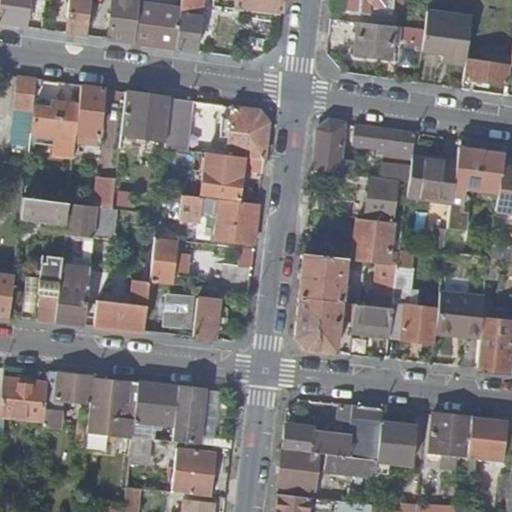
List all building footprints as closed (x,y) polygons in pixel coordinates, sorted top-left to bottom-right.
[(0,0),(0,23),(25,27),(27,0),(0,0)] [(68,0),(64,33),(87,36),(90,0),(68,0)] [(112,0),(108,39),(131,42),(135,3),(135,0),(112,0)] [(154,0),(154,6),(135,3),(131,42),(175,48),(180,9),(168,7),(168,0),(154,0)] [(235,0),(235,9),(281,14),(282,0),(235,0)] [(384,12),(385,0),(348,0),(347,11),(369,14),(369,10),(384,12)] [(180,9),(175,48),(195,51),(201,5),(181,3),(180,9)] [(389,60),(392,26),(358,22),(354,55),(389,60)] [(470,31),(425,24),(420,58),(442,62),(442,66),(446,67),(446,70),(464,73),(466,59),(470,31)] [(510,65),(466,59),(464,73),(463,79),(507,85),(509,67),(510,65)] [(14,110),(33,112),(34,104),(37,80),(17,77),(14,110)] [(79,105),(76,133),(98,136),(103,89),(81,86),(79,105)] [(126,92),(121,136),(166,141),(171,99),(126,92)] [(166,141),(165,148),(179,150),(185,101),(171,99),(166,141)] [(31,130),(76,136),(76,133),(79,105),(62,103),(62,108),(48,106),(34,104),(33,112),(31,130)] [(227,156),(265,160),(269,123),(259,111),(232,108),(227,156)] [(29,147),(31,130),(33,112),(14,110),(10,145),(29,147)] [(318,131),(313,171),(339,174),(345,124),(330,122),(318,131)] [(415,134),(355,126),(352,146),(385,151),(412,154),(415,134)] [(465,141),(459,140),(458,149),(469,150),(465,141)] [(469,150),(458,149),(456,164),(451,202),(451,204),(462,205),(464,189),(498,194),(501,167),(503,155),(469,150)] [(412,154),(385,151),(382,164),(410,167),(411,159),(412,154)] [(227,156),(207,154),(202,199),(238,203),(242,172),(263,174),(265,160),(227,156)] [(411,159),(410,167),(408,183),(406,196),(451,202),(456,164),(411,159)] [(410,167),(382,164),(379,179),(408,183),(410,167)] [(511,168),(501,167),(498,194),(497,197),(511,199),(511,168)] [(97,208),(112,210),(115,179),(96,177),(93,208),(97,208)] [(370,178),(363,220),(392,223),(402,224),(406,196),(408,183),(379,179),(370,178)] [(182,196),(179,220),(199,222),(200,210),(201,199),(182,196)] [(20,218),(65,224),(68,205),(23,199),(20,218)] [(215,240),(254,245),(258,205),(238,203),(202,199),(201,199),(200,210),(218,212),(215,240)] [(94,236),(97,208),(93,208),(68,205),(65,224),(64,233),(94,236)] [(97,208),(94,236),(94,238),(115,240),(118,211),(112,210),(97,208)] [(363,220),(357,219),(352,261),(382,265),(387,265),(392,223),(363,220)] [(154,237),(149,282),(171,285),(174,253),(176,240),(154,237)] [(511,248),(491,246),(489,258),(511,260),(511,248)] [(239,267),(252,268),(254,250),(241,248),(239,267)] [(193,249),(191,267),(211,270),(214,252),(193,249)] [(398,252),(396,266),(394,290),(409,292),(414,254),(398,252)] [(190,254),(174,253),(173,273),(188,275),(190,254)] [(346,260),(304,256),(299,299),(341,303),(346,260)] [(387,265),(382,265),(377,307),(392,309),(392,305),(394,290),(396,266),(387,265)] [(12,288),(25,289),(28,269),(15,268),(13,277),(12,288)] [(56,302),(54,323),(83,326),(90,274),(72,272),(68,303),(56,302)] [(0,317),(9,318),(12,288),(13,277),(0,275),(0,317)] [(93,326),(143,332),(149,282),(133,281),(130,299),(130,304),(108,302),(96,300),(93,326)] [(9,318),(30,321),(32,306),(23,305),(25,289),(12,288),(9,318)] [(394,290),(392,305),(407,306),(409,292),(394,290)] [(485,295),(440,291),(438,310),(435,332),(480,337),(482,319),(485,295)] [(166,325),(191,328),(195,299),(169,295),(166,325)] [(35,321),(54,323),(56,302),(57,298),(39,296),(35,321)] [(193,336),(193,338),(215,341),(220,301),(197,299),(194,332),(186,331),(186,336),(193,336)] [(341,303),(299,299),(294,339),(303,351),(335,354),(339,321),(341,303)] [(355,305),(341,303),(339,321),(353,323),(355,305)] [(377,307),(355,305),(353,323),(352,334),(389,338),(392,309),(377,307)] [(392,305),(392,309),(389,338),(434,344),(435,332),(438,310),(407,306),(392,305)] [(480,337),(476,369),(508,373),(511,345),(511,322),(482,319),(480,337)] [(43,421),(43,427),(59,428),(61,411),(60,411),(55,410),(56,400),(61,400),(90,404),(93,378),(49,373),(47,385),(43,421)] [(93,378),(90,404),(89,415),(87,434),(132,440),(132,438),(133,426),(134,422),(138,383),(93,378)] [(2,379),(0,402),(0,415),(43,421),(47,385),(2,379)] [(156,424),(174,426),(178,387),(138,383),(134,422),(156,424)] [(172,442),(198,446),(200,432),(205,390),(178,387),(174,426),(172,442)] [(380,424),(381,409),(352,406),(348,437),(286,430),(284,450),(317,454),(326,455),(376,460),(380,424)] [(87,434),(89,415),(80,414),(77,443),(78,443),(78,449),(84,450),(84,444),(86,444),(87,434)] [(455,457),(467,459),(471,419),(432,415),(428,454),(441,456),(440,469),(453,470),(455,457)] [(501,467),(505,423),(471,419),(467,459),(480,460),(480,465),(501,467)] [(133,426),(132,438),(156,440),(156,424),(134,422),(133,426)] [(416,428),(380,424),(376,460),(375,473),(388,474),(389,462),(411,464),(416,428)] [(200,432),(198,446),(231,449),(232,436),(200,432)] [(153,440),(132,438),(132,440),(128,465),(150,467),(153,440)] [(172,493),(211,497),(215,454),(177,450),(172,493)] [(317,454),(284,450),(281,450),(277,487),(313,491),(315,469),(317,454)] [(324,470),(326,455),(317,454),(315,469),(324,470)] [(375,473),(376,460),(326,455),(324,470),(324,472),(374,478),(375,473)] [(71,480),(82,481),(83,471),(72,469),(71,480)] [(126,488),(123,511),(139,511),(142,489),(126,488)] [(276,494),(273,511),(308,511),(310,498),(276,494)] [(370,511),(371,506),(310,498),(308,511),(370,511)] [(212,511),(214,503),(183,500),(181,511),(212,511)]
